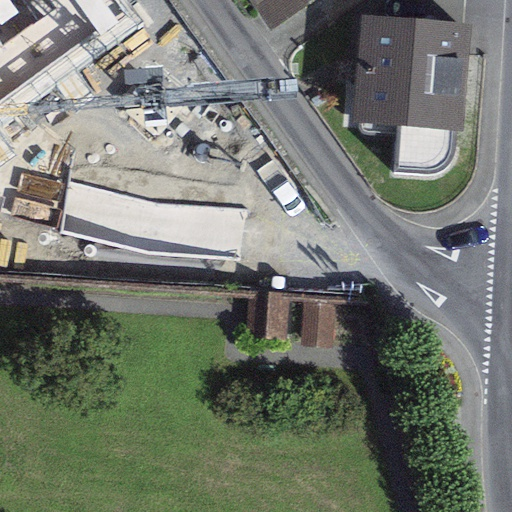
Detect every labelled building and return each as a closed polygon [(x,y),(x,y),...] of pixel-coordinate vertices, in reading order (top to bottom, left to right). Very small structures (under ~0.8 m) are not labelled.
[(264,0),(274,14),(294,0),(264,0)] [(459,27),(373,24),(369,128),(397,129),(395,171),(432,173),(443,169),(452,159),(454,143),(459,27)] [(320,221),(226,215),(222,278),(317,284),(320,221)] [(278,339),(278,304),(259,304),(258,339),(278,339)] [(308,341),(328,342),(328,306),(308,306),(308,341)]
